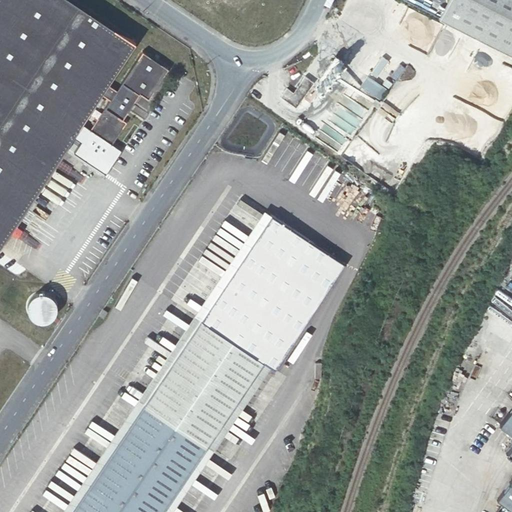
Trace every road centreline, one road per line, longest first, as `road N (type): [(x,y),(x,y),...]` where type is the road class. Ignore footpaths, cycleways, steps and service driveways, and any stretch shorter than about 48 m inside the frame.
road 1 (unclassified): [(0,436),(252,60)]
road 2 (unclassified): [(148,0),(231,55),(252,60)]
